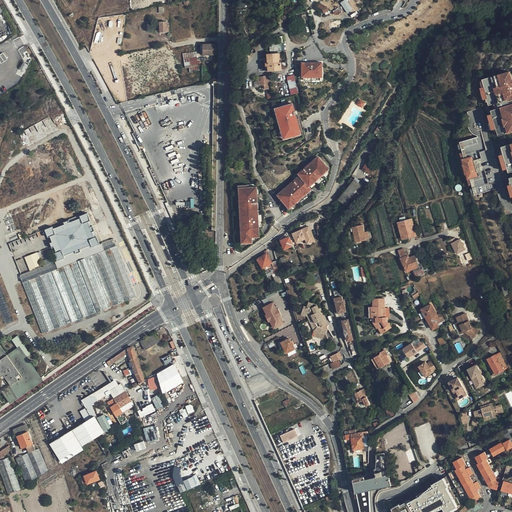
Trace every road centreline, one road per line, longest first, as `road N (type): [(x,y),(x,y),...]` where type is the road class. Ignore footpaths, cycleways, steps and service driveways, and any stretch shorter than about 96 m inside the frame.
road 1 (secondary): [(18,0),(173,309)]
road 2 (secondary): [(193,296),(43,0)]
road 3 (residential): [(281,222),(331,183),(336,156),(324,112),(351,74),(346,32),(401,13),(414,0)]
road 4 (tertiary): [(220,263),(222,0)]
road 5 (secondary): [(289,511),(193,296)]
road 6 (secondary): [(173,309),(265,511)]
road 7 (residential): [(281,222),(254,167),(238,100),(252,56),(286,30)]
road 8 (unclassified): [(0,426),(173,309)]
road 9 (tertiary): [(331,429),(251,353),(222,287)]
road 10 (residential): [(372,511),(375,432),(444,372)]
road 11 (residential): [(444,372),(425,332),(408,330),(349,360)]
road 12 (residential): [(511,208),(487,124),(473,119),(477,132)]
